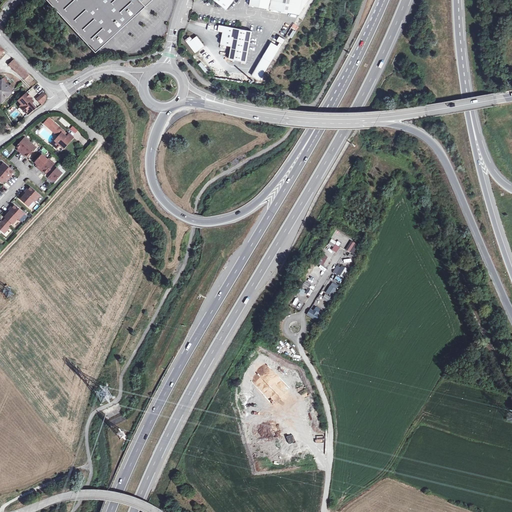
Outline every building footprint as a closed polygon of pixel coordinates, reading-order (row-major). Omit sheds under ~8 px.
[(47,0),(96,53),(154,0),(47,0)] [(226,9),(229,5),(227,3),(221,2),(222,0),(217,0),(217,1),(226,9)] [(250,0),(249,5),(270,9),(299,14),(307,0),(250,0)] [(232,47),(230,59),(247,62),(253,31),(220,25),(219,31),(223,32),(221,45),(232,47)] [(292,25),(286,35),(292,38),(297,29),(292,25)] [(187,42),(196,53),(205,46),(198,37),(193,40),(192,38),(187,42)] [(280,49),(272,44),(253,76),(261,81),(280,49)] [(26,82),(31,77),(15,62),(11,67),(26,82)] [(26,82),(29,86),(34,80),(31,77),(26,82)] [(0,102),(2,105),(13,95),(17,90),(13,86),(12,87),(9,89),(8,87),(7,86),(4,82),(4,81),(0,84),(0,102)] [(33,98),(38,94),(33,87),(28,91),(33,98)] [(32,99),(28,95),(19,102),(23,107),(21,109),(29,117),(37,111),(32,106),(34,104),(31,100),(32,99)] [(45,104),(48,99),(44,95),(39,100),(43,106),(45,104)] [(61,116),(58,120),(68,129),(71,125),(61,116)] [(56,124),(51,129),(59,136),(51,144),(56,148),(60,145),(63,148),(74,138),(70,134),(68,136),(63,131),(56,124)] [(75,134),(78,130),(73,125),(70,129),(75,134)] [(8,134),(13,131),(8,126),(5,128),(8,134)] [(33,144),(27,139),(18,149),(21,152),(20,153),(23,155),(33,144)] [(39,150),(33,144),(23,155),(26,158),(27,157),(30,160),(39,150)] [(49,162),(43,157),(36,165),(39,168),(38,169),(41,172),(41,171),(49,162)] [(50,161),(49,162),(41,171),(44,174),(45,173),(48,176),(48,175),(54,169),(56,166),(50,161)] [(15,173),(6,164),(0,170),(1,171),(11,180),(14,177),(13,177),(15,173)] [(57,171),(54,169),(48,175),(51,178),(57,171)] [(11,180),(1,171),(0,172),(0,180),(4,185),(7,182),(8,183),(11,180)] [(64,176),(58,171),(57,171),(51,178),(50,180),(52,183),(54,181),(57,184),(64,176)] [(28,191),(26,194),(36,203),(37,204),(42,198),(32,189),(29,192),(28,191)] [(36,203),(26,194),(23,197),(25,198),(22,201),(30,209),(36,203)] [(12,209),(10,212),(20,220),(21,221),(26,215),(16,207),(13,210),(12,209)] [(20,220),(10,212),(7,215),(9,216),(6,219),(7,220),(13,226),(14,226),(20,220)] [(13,226),(7,220),(4,223),(10,229),(13,226)] [(4,223),(2,221),(0,222),(0,224),(1,225),(0,225),(0,230),(6,236),(11,230),(10,229),(4,223)] [(337,264),(333,272),(344,278),(349,270),(337,264)] [(340,284),(343,279),(337,275),(334,280),(340,284)] [(334,295),(338,289),(332,285),(328,292),(334,295)] [(316,306),(313,310),(310,308),(306,314),(317,322),(321,316),(318,313),(320,309),(316,306)]
